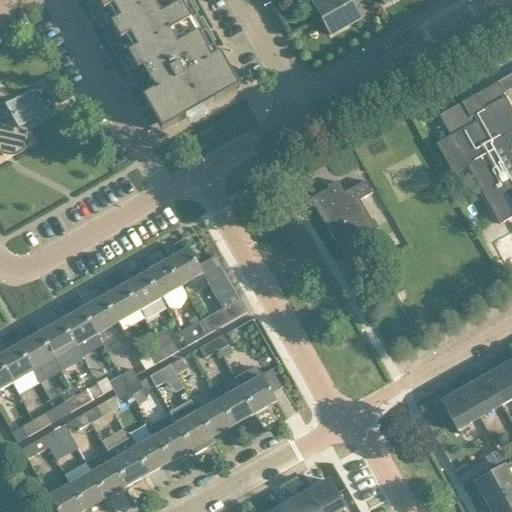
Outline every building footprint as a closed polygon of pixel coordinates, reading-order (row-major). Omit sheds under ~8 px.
[(86,0),(107,36),(162,133),(239,89),(188,0),(86,0)] [(331,36),(336,34),(360,20),(352,5),(361,0),(324,0),(314,6),(324,24),(331,36)] [(440,117),(451,137),(437,145),(454,176),(468,168),(500,225),(511,218),(511,109),(497,84),(440,117)] [(48,114),(34,90),(11,104),(7,100),(1,97),(0,96),(0,149),(4,152),(11,153),(18,151),(23,146),(25,140),(26,133),(25,127),(48,114)] [(337,182),(328,188),(329,189),(311,200),(338,248),(347,243),(349,246),(379,229),(374,221),(372,222),(360,201),(373,194),(366,182),(344,194),(340,186),(337,182)] [(356,245),(350,249),(342,253),(355,277),(369,269),(356,245)] [(189,249),(167,262),(182,287),(203,275),(217,299),(224,310),(241,300),(240,299),(235,289),(221,265),(216,257),(199,267),(189,249)] [(161,299),(182,287),(167,262),(146,274),(161,299)] [(139,311),(161,299),(146,274),(125,286),(139,311)] [(125,286),(104,298),(118,323),(139,311),(125,286)] [(97,335),(118,323),(104,298),(83,310),(97,335)] [(224,310),(202,322),(209,335),(231,323),(248,313),(241,300),(224,310)] [(76,347),(97,335),(83,310),(61,322),(76,347)] [(40,334),(55,359),(61,370),(55,359),(76,347),(61,322),(40,334)] [(202,322),(181,334),(188,347),(198,341),(209,335),(202,322)] [(161,349),(167,359),(178,353),(166,330),(155,336),(162,348),(161,349)] [(234,331),(227,335),(231,341),(237,338),(234,331)] [(40,334),(19,346),(34,372),(41,384),(62,372),(61,370),(55,359),(40,334)] [(222,336),(211,343),(217,353),(219,351),(224,360),(233,355),(222,336)] [(217,353),(211,343),(199,349),(205,359),(217,353)] [(0,362),(12,384),(34,372),(19,346),(0,357),(0,362)] [(155,366),(167,359),(161,349),(149,356),(155,366)] [(171,366),(177,376),(188,369),(182,359),(171,366)] [(0,390),(8,386),(12,384),(0,362),(0,390)] [(502,407),(511,401),(511,372),(508,365),(486,378),(502,407)] [(159,372),(150,378),(155,387),(156,389),(166,383),(177,377),(177,376),(171,366),(159,372)] [(240,389),(255,415),(277,403),(272,394),(283,389),(273,371),(262,377),(257,368),(235,380),(240,389)] [(127,387),(138,380),(132,370),(121,377),(127,387)] [(109,384),(114,394),(127,387),(121,377),(109,384)] [(480,419),(502,407),(486,378),(464,390),(480,419)] [(127,387),(132,396),(143,389),(138,380),(127,387)] [(127,387),(114,394),(120,403),(132,396),(127,387)] [(255,415),(240,389),(219,401),(234,427),(255,415)] [(458,432),(480,419),(464,390),(442,403),(458,432)] [(87,391),(76,397),(82,407),(93,401),(87,391)] [(70,414),(82,407),(76,397),(64,404),(70,414)] [(204,444),(213,439),(198,413),(191,401),(170,413),(171,415),(191,451),(192,451),(195,456),(207,449),(204,444)] [(219,401),(198,413),(213,439),(234,427),(219,401)] [(97,408),(86,414),(92,424),(103,418),(97,408)] [(92,424),(86,414),(74,421),(80,431),(92,424)] [(34,421),(40,431),(51,425),(45,415),(34,421)] [(170,463),(191,451),(177,426),(176,426),(170,415),(150,427),(156,437),(170,463)] [(40,431),(34,421),(22,428),(27,438),(40,431)] [(44,438),(49,448),(60,442),(55,432),(44,438)] [(149,475),(170,463),(156,437),(134,450),(149,475)] [(28,461),(49,448),(44,438),(22,451),(28,461)] [(113,462),(128,487),(149,475),(134,450),(129,439),(107,451),(113,462)] [(86,463),(107,500),(128,487),(113,462),(107,451),(86,463)] [(497,451),(484,458),(490,468),(503,461),(497,451)] [(488,506),(511,492),(511,462),(476,484),(488,506)] [(92,474),(71,486),(85,511),(107,500),(92,474)] [(307,494),(317,511),(342,511),(345,510),(329,481),(307,494)] [(49,498),(56,511),(84,511),(85,511),(71,486),(49,498)] [(492,511),(511,511),(511,492),(488,506),(492,511)] [(317,511),(307,494),(285,506),(288,511),(317,511)]
